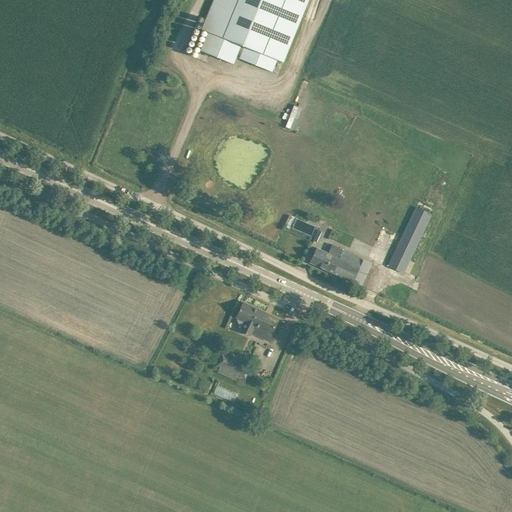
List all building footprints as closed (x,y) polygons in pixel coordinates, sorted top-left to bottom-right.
[(208,33),(200,51),(233,65),(236,58),(270,71),(274,59),(281,61),(304,0),(213,0),(201,30),(208,33)] [(286,127),(293,129),(301,107),(294,105),(286,127)] [(459,186),(419,281),(438,289),(477,193),(459,186)] [(353,249),(370,256),(393,200),(388,198),(378,224),(366,219),(353,249)] [(402,274),(404,271),(409,274),(415,262),(409,260),(431,215),(415,208),(387,266),(402,274)] [(317,230),(313,240),(320,243),(324,233),(317,230)] [(470,292),(490,248),(474,240),(453,285),(470,292)] [(511,245),(507,244),(482,300),(505,310),(511,294),(511,245)] [(317,249),(314,254),(310,263),(352,283),(360,286),(360,285),(370,263),(362,260),(332,246),(328,254),(317,249)] [(278,320),(267,315),(243,304),(236,318),(246,323),(241,332),(251,336),(252,334),(268,342),(278,320)] [(223,353),(217,367),(244,378),(250,365),(223,353)]
